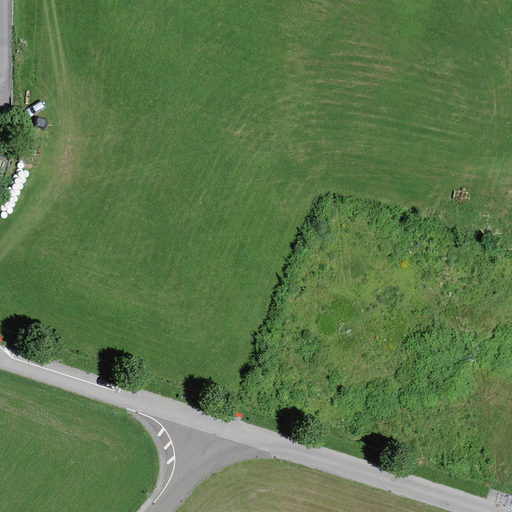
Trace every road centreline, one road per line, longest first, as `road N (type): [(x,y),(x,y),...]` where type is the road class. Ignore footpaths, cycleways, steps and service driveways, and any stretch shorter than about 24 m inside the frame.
road 1 (unclassified): [(511,509),(216,419)]
road 2 (unclassified): [(0,349),(216,419)]
